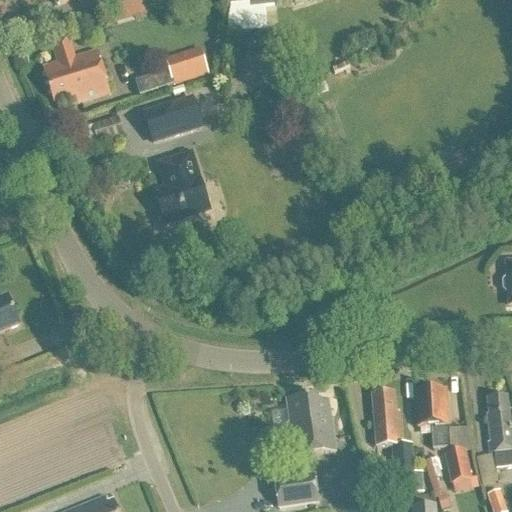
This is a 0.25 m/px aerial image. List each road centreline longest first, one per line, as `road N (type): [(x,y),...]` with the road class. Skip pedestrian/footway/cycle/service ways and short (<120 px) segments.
road 1 (residential): [(150,343),(198,361),(262,364),(511,349)]
road 2 (residential): [(150,343),(100,299),(48,206),(0,90)]
road 3 (residential): [(175,511),(130,401),(150,343)]
